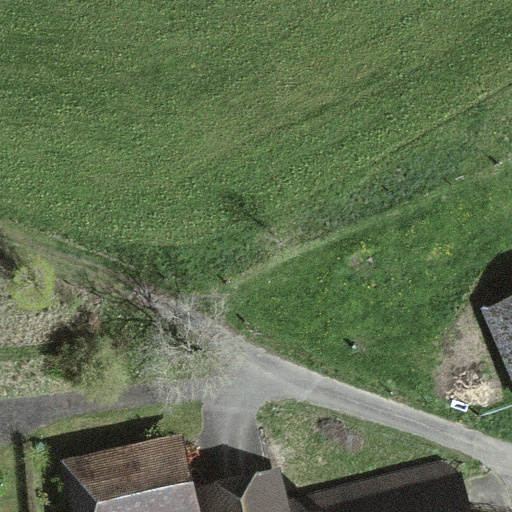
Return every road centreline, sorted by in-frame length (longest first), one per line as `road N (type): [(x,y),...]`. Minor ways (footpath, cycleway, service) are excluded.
road 1 (track): [(511,465),(484,447),(342,401),(246,358),(142,294)]
road 2 (track): [(0,420),(224,385),(258,363)]
road 3 (track): [(0,238),(142,294)]
